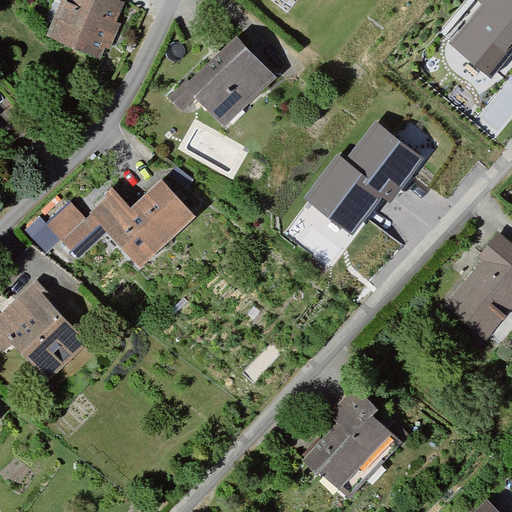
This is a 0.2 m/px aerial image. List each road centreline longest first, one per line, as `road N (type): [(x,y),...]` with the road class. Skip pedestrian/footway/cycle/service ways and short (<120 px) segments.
road 1 (residential): [(511,162),(182,511)]
road 2 (residential): [(178,0),(123,106),(0,230)]
